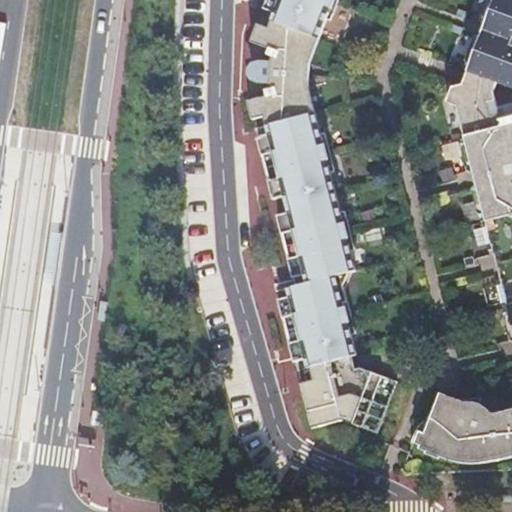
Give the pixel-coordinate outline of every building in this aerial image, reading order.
[(297,91),(303,89),(303,85),(306,67),(299,64),(307,40),(314,42),(321,23),(325,23),(333,0),(262,0),(258,11),(269,15),(263,30),(253,27),(246,44),(256,48),(254,56),(267,60),(272,62),(274,86),(275,89),(266,91),(251,95),(252,102),(242,105),(247,123),(257,120),(262,138),(251,141),(267,202),(278,199),(282,216),(272,219),(288,280),(298,277),(300,286),(281,291),(283,299),(272,302),(288,364),(299,361),(305,382),(293,385),(305,432),(336,423),(371,436),(391,384),(354,369),(350,370),(347,359),(351,358),(346,337),(350,336),(340,297),(335,299),(330,278),(345,275),(351,273),(345,253),(349,252),(339,212),(335,213),(326,175),(329,174),(319,134),(314,135),(309,114),(303,116),(297,91)] [(456,398),(439,393),(433,409),(414,429),(410,442),(419,445),(417,450),(447,459),(448,453),(466,459),(468,455),(489,461),(504,457),(502,451),(511,448),(511,102),(497,106),(494,95),(498,83),(511,88),(511,0),(486,0),(482,14),(487,17),(486,19),(490,24),(485,37),(479,40),(477,43),(472,41),(462,70),(466,71),(462,84),(453,86),(446,102),(456,105),(463,137),(458,139),(465,167),(471,166),(472,170),(478,172),(481,185),(477,189),(478,194),(472,196),(487,251),(492,250),(493,255),(500,257),(503,270),(498,274),(499,279),(494,280),(508,337),(511,336),(511,408),(497,412),(489,411),(477,406),(481,397),(456,398)] [(299,64),(306,67),(314,42),(307,40),(299,64)] [(264,83),(266,91),(275,89),(274,86),(272,62),(267,60),(264,68),(269,68),(270,72),(268,83),(264,83)] [(249,82),(264,83),(268,83),(270,72),(269,68),(264,68),(250,67),(248,70),(247,74),(247,78),(249,82)] [(309,114),(303,89),(297,91),(303,116),(309,114)] [(339,294),(345,275),(330,278),(335,299),(340,297),(339,294)] [(504,457),(511,454),(511,448),(502,451),(504,457)]
